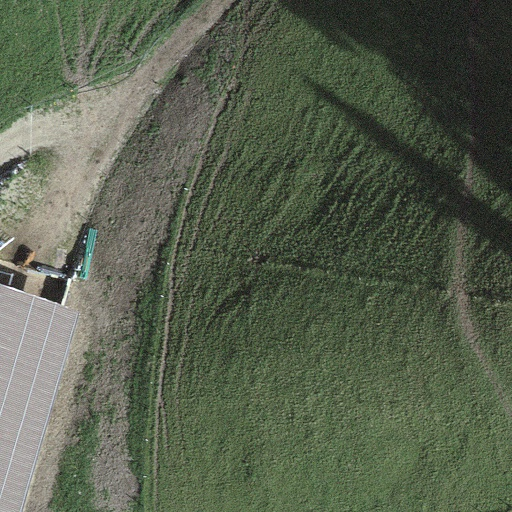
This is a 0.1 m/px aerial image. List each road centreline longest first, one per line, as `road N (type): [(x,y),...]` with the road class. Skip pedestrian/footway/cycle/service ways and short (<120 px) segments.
road 1 (track): [(478,0),(463,298),(477,353),(511,414)]
road 2 (track): [(0,222),(216,0)]
